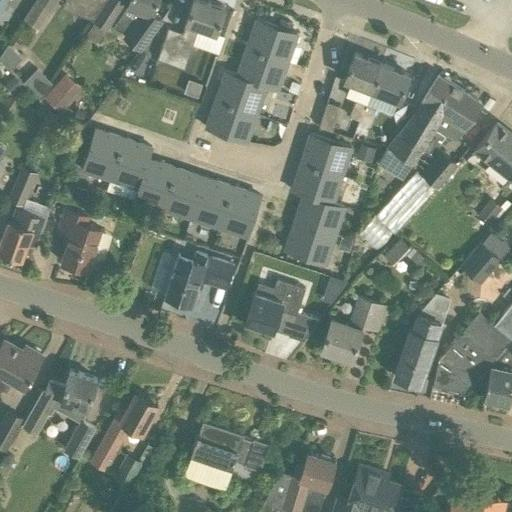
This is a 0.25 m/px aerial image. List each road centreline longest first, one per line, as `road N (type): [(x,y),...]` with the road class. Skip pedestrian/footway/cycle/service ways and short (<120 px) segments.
road 1 (secondary): [(511,440),(211,362),(0,285)]
road 2 (residential): [(204,146),(281,172),(341,2)]
road 3 (unclassified): [(511,71),(341,2)]
